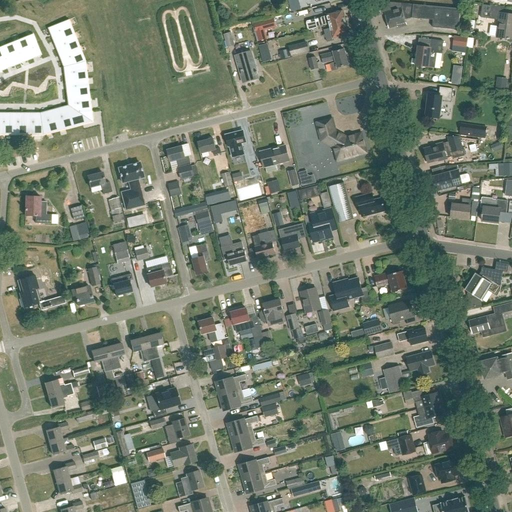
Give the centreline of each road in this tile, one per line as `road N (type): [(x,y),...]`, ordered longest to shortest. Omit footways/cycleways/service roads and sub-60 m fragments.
road 1 (unclassified): [(496,511),(425,245)]
road 2 (residential): [(190,297),(422,236)]
road 3 (residential): [(151,137),(381,77)]
road 4 (residential): [(231,511),(172,302)]
road 5 (residential): [(10,346),(172,302)]
road 6 (residential): [(190,297),(151,137)]
road 7 (unclassified): [(422,236),(381,77)]
road 8 (residential): [(5,176),(151,137)]
